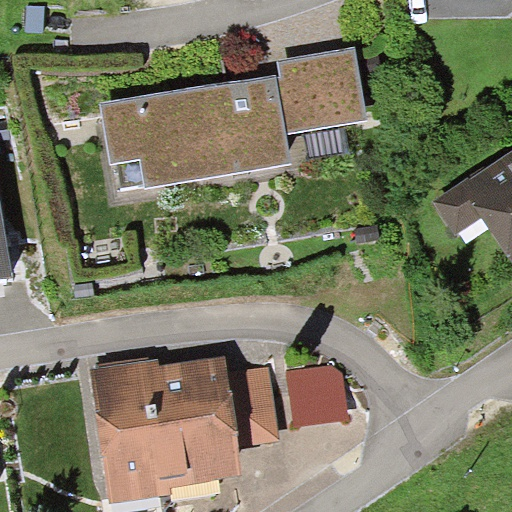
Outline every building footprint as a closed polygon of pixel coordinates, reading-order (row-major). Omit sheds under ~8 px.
[(276,81),(286,139),(370,125),(357,50),(278,63),(281,80),(276,81)] [(286,139),(276,81),(238,87),(101,108),(110,170),(141,165),(145,193),(291,171),(286,139)] [(470,180),(434,204),(458,238),(482,221),(511,264),(511,155),(472,183),(470,180)] [(0,287),(14,285),(0,197),(0,287)] [(159,362),(91,371),(109,508),(171,499),(170,490),(242,480),(237,449),(227,374),(225,359),(166,367),(160,368),(159,362)] [(269,369),(227,374),(237,449),(279,443),(269,369)]
